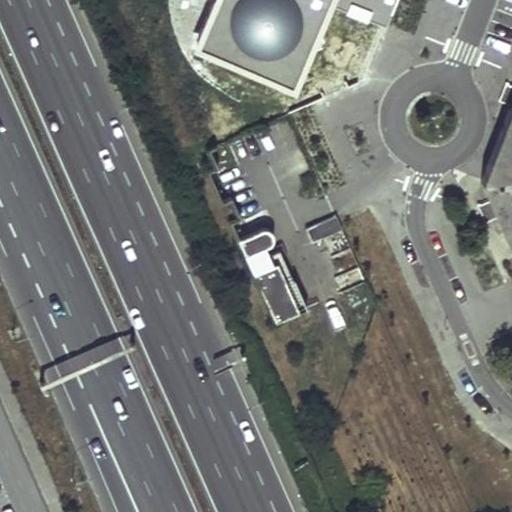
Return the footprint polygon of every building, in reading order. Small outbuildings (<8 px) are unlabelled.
[(347,0),(387,16),(393,0),(210,0),(194,43),(298,84),(330,0),(347,0)] [(206,77),(215,68),(202,53),(192,62),(206,77)] [(511,249),(511,85),(504,82),(498,98),(510,103),(481,181),(488,199),(477,203),(486,221),(496,218),(511,249)] [(313,224),(302,229),(307,242),(318,237),(313,224)] [(270,323),(302,308),(276,250),(259,257),(255,249),(265,245),(266,244),(268,242),(269,239),(269,237),(269,234),(268,232),(267,231),(265,229),(263,228),(261,228),(259,228),(257,229),(232,239),(270,323)]
